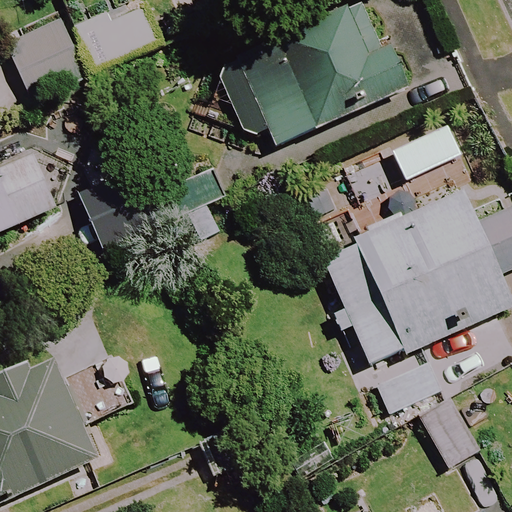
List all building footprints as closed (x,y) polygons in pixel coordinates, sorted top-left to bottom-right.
[(377,63),(354,9),(225,62),(254,133),(269,127),(279,150),(406,98),(389,58),(377,63)] [(152,55),(135,11),(73,34),(89,78),(152,55)] [(41,22),(0,40),(0,41),(30,106),(71,88),(41,22)] [(0,171),(0,239),(53,216),(27,159),(0,171)] [(110,172),(66,196),(106,270),(150,246),(110,172)] [(420,354),(510,312),(496,282),(511,274),(511,212),(473,230),(458,198),(316,265),(355,349),(388,421),(439,397),(420,354)] [(62,397),(47,365),(0,386),(0,509),(91,467),(77,436),(122,416),(104,378),(62,397)] [(452,412),(418,432),(445,477),(478,457),(452,412)]
